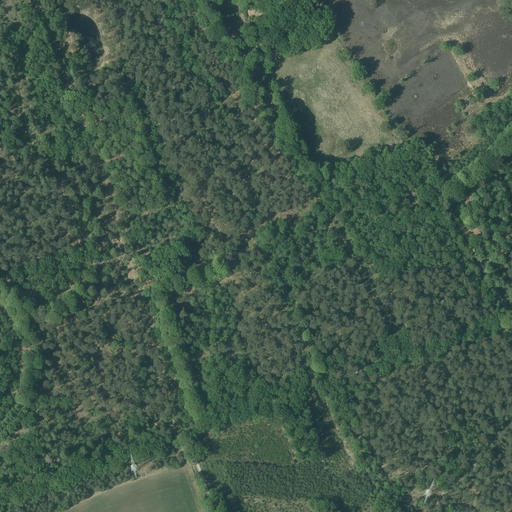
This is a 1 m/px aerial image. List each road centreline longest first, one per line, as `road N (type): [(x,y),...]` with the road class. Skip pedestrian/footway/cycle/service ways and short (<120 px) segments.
road 1 (track): [(0,432),(44,399),(119,417),(137,405),(143,384),(143,365),(87,322),(90,217),(33,139),(20,90),(20,0)]
road 2 (track): [(197,0),(407,356)]
road 3 (track): [(185,428),(0,488)]
road 4 (track): [(476,511),(455,483),(456,438),(407,356)]
road 5 (track): [(511,307),(448,194)]
